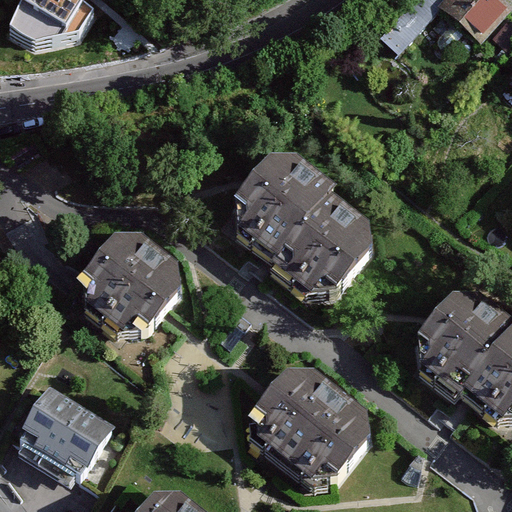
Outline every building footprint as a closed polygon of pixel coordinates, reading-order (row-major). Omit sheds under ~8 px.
[(77,0),(33,0),(11,39),(37,55),(81,49),(95,14),(77,0)] [(418,0),(379,43),(399,62),(441,16),(480,52),(511,17),(511,11),(499,0),(418,0)] [(300,161),(271,164),(232,209),(234,232),(314,300),(339,298),(359,274),(374,256),(372,221),(300,161)] [(142,242),(116,245),(85,285),(87,315),(127,346),(147,343),(181,301),(178,268),(142,242)] [(433,330),(418,352),(424,379),(501,430),(511,428),(511,319),(476,296),(453,301),(433,330)] [(316,375),(288,378),(254,422),(258,444),(315,490),(336,487),(370,444),(366,413),(316,375)] [(49,397),(18,448),(83,487),(114,436),(49,397)] [(200,511),(185,500),(153,503),(145,511),(200,511)]
